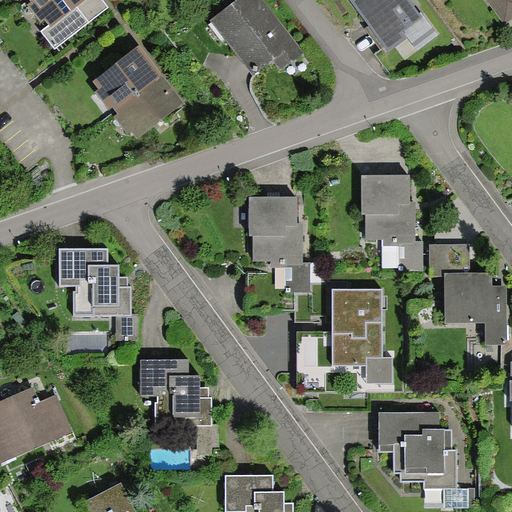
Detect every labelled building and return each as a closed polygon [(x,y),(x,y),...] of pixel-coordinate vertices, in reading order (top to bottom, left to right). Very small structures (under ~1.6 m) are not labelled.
[(55,52),(108,11),(99,0),(22,0),(23,0),(28,0),(32,5),(28,8),(43,26),(45,24),(48,27),(40,33),(55,52)] [(287,68),(309,50),(268,0),(239,0),(217,19),(258,69),(276,55),(287,68)] [(439,38),(422,14),(420,16),(407,0),(353,0),(352,2),(370,27),(366,30),(382,51),(385,48),(389,52),(407,39),(418,53),(439,38)] [(511,0),(486,0),(506,24),(511,19),(511,0)] [(135,144),(184,106),(140,50),(91,88),(135,144)] [(413,205),(413,179),(363,179),(363,218),(369,218),(369,242),(389,242),(389,249),(408,248),(408,272),(426,272),(426,245),(419,245),(419,205),(413,205)] [(301,221),(301,195),(257,196),(257,259),(277,258),(277,265),(296,265),(296,289),(315,288),(315,261),(308,261),(307,221),(301,221)] [(108,338),(138,338),(137,272),(125,272),(125,261),(112,261),(112,246),(64,246),(64,281),(77,281),(77,312),(108,312),(108,338)] [(488,344),(508,343),(507,291),(493,291),(492,277),(471,278),(471,250),(432,250),(433,281),(449,281),(449,327),(488,326),(488,344)] [(376,381),(406,380),(405,346),(388,346),(388,313),(383,313),(383,288),(336,289),(337,350),(357,350),(357,357),(376,357),(376,381)] [(189,452),(219,451),(218,386),(206,386),(206,374),(193,374),(193,359),(145,360),(145,395),(158,394),(159,426),(189,425),(189,452)] [(0,460),(1,461),(70,432),(55,396),(38,404),(32,389),(0,402),(0,460)] [(426,508),(469,508),(469,488),(458,488),(458,450),(453,450),(453,430),(442,430),(442,412),(379,412),(380,452),(395,452),(395,473),(400,473),(401,482),(425,482),(426,508)] [(302,511),(302,500),(290,500),(290,488),(278,488),(277,473),(229,474),(229,509),(242,508),(242,511),(302,511)] [(94,511),(143,511),(127,481),(89,501),(94,511)]
